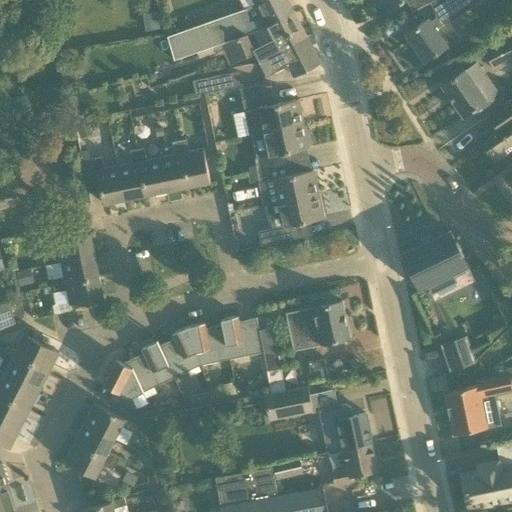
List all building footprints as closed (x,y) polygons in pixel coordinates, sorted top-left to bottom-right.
[(212,46),(229,40),(266,26),(294,12),(287,0),(253,0),(255,3),(245,10),(204,24),(212,46)] [(382,0),(389,10),(403,0),(382,0)] [(479,0),(432,0),(429,1),(435,14),(435,15),(436,17),(431,21),(429,17),(422,22),(406,33),(424,61),(441,50),(448,45),(459,37),(449,22),(480,0),(479,0)] [(294,12),(266,26),(229,40),(238,60),(254,52),(259,61),(307,37),(294,12)] [(511,36),(485,50),(494,68),(511,58),(511,36)] [(320,63),(307,37),(259,61),(267,76),(287,65),(293,77),(320,63)] [(482,119),(485,117),(505,103),(477,61),(441,86),(463,117),(474,110),(482,119)] [(192,81),(195,95),(223,89),(220,75),(192,81)] [(304,124),(298,99),(275,104),(271,86),(245,87),(241,96),(245,112),(249,134),(252,133),(252,134),(264,132),(264,133),(304,124)] [(79,93),(71,95),(74,109),(82,107),(79,93)] [(477,137),(494,162),(511,149),(511,98),(505,103),(485,117),(486,118),(492,127),(477,137)] [(264,133),(269,155),(254,158),(257,170),(247,172),(247,174),(288,165),(285,152),(309,148),(304,124),(264,133)] [(179,140),(188,186),(210,182),(203,149),(189,152),(186,139),(179,140)] [(175,155),(160,158),(167,191),(188,186),(179,140),(172,142),(175,155)] [(137,149),(146,195),(167,191),(160,158),(147,161),(144,148),(137,149)] [(118,166),(125,199),(146,195),(137,149),(129,151),(129,150),(115,153),(118,166)] [(103,204),(125,199),(118,166),(104,169),(101,157),(82,160),(85,173),(96,171),(103,204)] [(267,207),(319,196),(313,169),(290,174),(288,165),(247,174),(250,183),(259,181),(260,182),(258,182),(263,206),(266,205),(267,207)] [(267,207),(271,228),(258,231),(261,246),(303,237),(300,223),(324,218),(319,196),(267,207)] [(422,284),(426,294),(452,285),(449,276),(465,270),(461,259),(463,258),(458,243),(456,244),(453,232),(401,249),(405,261),(403,261),(408,276),(410,276),(414,287),(422,284)] [(61,262),(94,255),(90,233),(55,240),(55,241),(44,243),(46,251),(58,248),(61,262)] [(53,285),(99,276),(94,255),(61,262),(64,275),(51,278),(53,285)] [(30,269),(16,273),(20,284),(33,280),(30,269)] [(53,285),(43,287),(45,295),(54,292),(67,290),(70,305),(103,298),(99,276),(53,285)] [(0,327),(15,324),(8,300),(0,302),(0,327)] [(306,347),(330,342),(349,338),(341,301),(313,307),(314,309),(298,312),(306,347)] [(229,358),(263,352),(259,330),(256,318),(239,321),(238,316),(221,319),(222,325),(229,358)] [(204,323),(188,326),(201,365),(229,358),(222,325),(205,328),(204,323)] [(174,338),(159,345),(174,377),(201,365),(188,326),(172,333),(174,338)] [(263,352),(267,370),(280,367),(272,327),(259,330),(263,352)] [(5,349),(49,372),(59,352),(25,335),(16,351),(6,346),(5,349)] [(466,336),(442,344),(451,371),(475,363),(466,336)] [(128,360),(144,391),(174,377),(159,345),(157,341),(141,348),(144,353),(128,360)] [(39,391),(49,372),(5,349),(3,353),(13,358),(5,374),(39,391)] [(128,360),(122,363),(117,360),(104,385),(122,394),(131,398),(131,397),(144,391),(128,360)] [(454,434),(474,430),(501,424),(494,395),(511,391),(511,366),(498,371),(499,376),(476,380),(477,386),(445,392),(454,434)] [(285,391),(281,368),(281,367),(280,367),(267,370),(271,393),(285,391)] [(0,395),(29,410),(39,391),(5,374),(0,383),(0,395)] [(232,382),(220,385),(223,397),(235,394),(232,382)] [(308,386),(285,391),(271,393),(264,395),(269,420),(313,412),(308,386)] [(210,391),(190,395),(191,402),(211,399),(210,391)] [(113,393),(109,402),(117,406),(121,397),(113,393)] [(0,419),(19,429),(29,410),(0,395),(0,419)] [(94,403),(84,423),(115,439),(115,438),(126,444),(132,432),(135,426),(125,420),(125,419),(94,403)] [(365,414),(353,416),(351,407),(345,403),(318,409),(327,452),(343,449),(343,448),(371,442),(365,414)] [(0,444),(9,449),(19,429),(0,419),(0,444)] [(115,439),(84,423),(74,442),(117,464),(119,458),(108,452),(115,439)] [(74,442),(64,462),(96,478),(102,465),(113,471),(117,464),(74,442)] [(377,471),(371,442),(343,448),(343,449),(347,468),(331,471),(334,485),(355,481),(354,476),(377,471)] [(480,470),(463,474),(467,498),(469,507),(511,498),(511,457),(507,459),(509,465),(498,467),(497,461),(479,464),(480,470)] [(276,480),(303,474),(299,458),(273,464),(276,480)] [(327,511),(323,487),(303,491),(277,496),(272,467),(257,470),(215,478),(221,508),(209,510),(208,511),(327,511)] [(125,472),(122,480),(132,485),(136,477),(125,472)] [(0,511),(7,511),(15,510),(7,483),(0,485),(0,511)] [(79,511),(114,511),(114,509),(126,505),(124,498),(112,502),(112,501),(79,511)]
